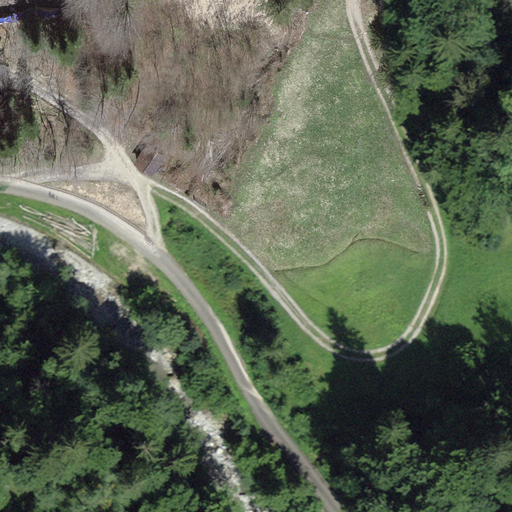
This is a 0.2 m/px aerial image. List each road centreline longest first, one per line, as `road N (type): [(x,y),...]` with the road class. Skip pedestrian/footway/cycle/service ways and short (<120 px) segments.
road 1 (track): [(13,185),(61,173),(138,179),(195,210),(332,350),(381,355),(420,316),(437,268),(425,189),(403,131),(348,37),(354,0)]
road 2 (unclassified): [(0,184),(74,204),(157,255),(358,511)]
road 3 (track): [(0,70),(30,81),(108,140),(138,179),(157,255)]
